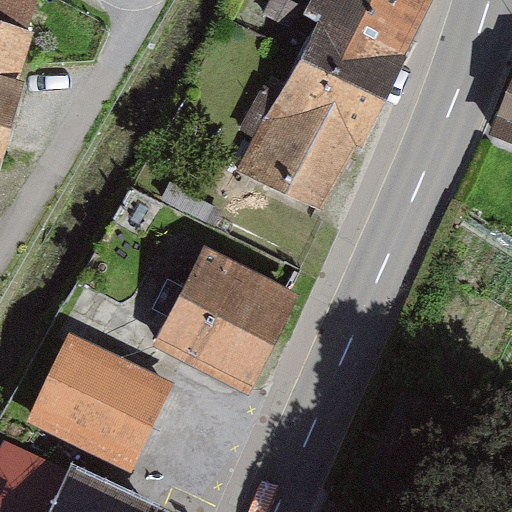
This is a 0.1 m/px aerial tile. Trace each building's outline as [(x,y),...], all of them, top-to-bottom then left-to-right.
[(285,0),(270,0),(263,15),(291,28),(301,7),(285,0)] [(412,41),(432,0),(312,0),(310,6),(320,11),(356,30),(363,17),(412,41)] [(0,164),(40,19),(0,7),(0,164)] [(320,11),(298,52),(386,97),(412,41),(363,17),(356,30),(320,11)] [(256,138),(240,169),(321,210),(355,142),(361,146),(386,97),(298,52),(282,82),(267,75),(239,130),(256,138)] [(511,79),(490,135),(511,144),(511,79)] [(171,185),(162,201),(214,228),(223,211),(171,185)] [(298,299),(202,251),(155,347),(250,394),(298,299)] [(171,383),(72,335),(30,420),(130,468),(171,383)] [(148,511),(152,505),(72,467),(7,439),(0,450),(0,508),(9,511),(148,511)]
